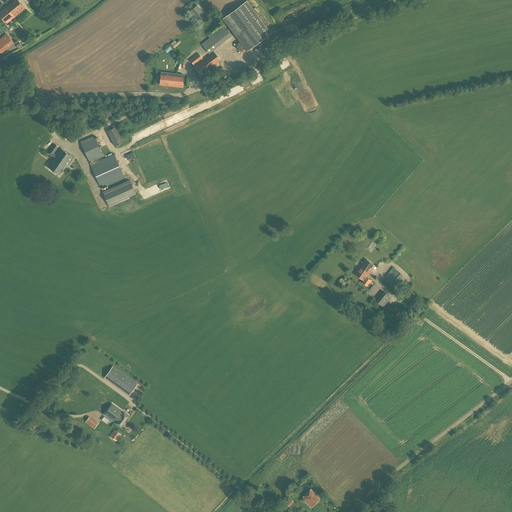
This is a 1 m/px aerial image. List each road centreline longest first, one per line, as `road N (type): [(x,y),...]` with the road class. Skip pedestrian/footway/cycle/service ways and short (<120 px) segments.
road 1 (unclassified): [(0,101),(181,94),(278,51)]
road 2 (unclassified): [(348,511),(511,377)]
